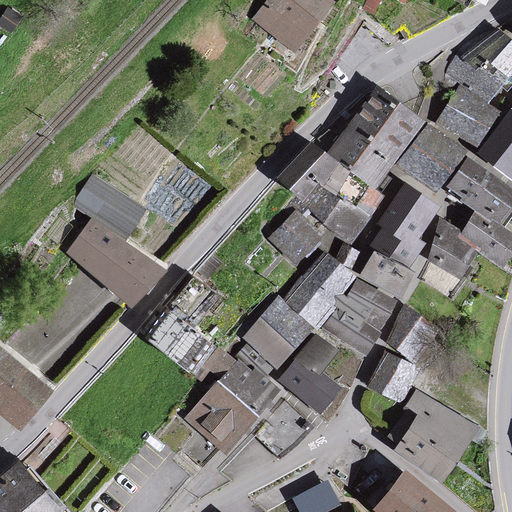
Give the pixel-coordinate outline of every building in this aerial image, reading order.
[(334,3),(330,0),(274,0),(259,19),(298,50),(334,3)] [(498,30),(482,43),(465,57),(460,52),(445,71),(486,105),(510,76),(507,74),(511,67),(511,41),(505,35),(498,30)] [(378,97),(355,126),(335,151),(344,158),(378,185),(428,123),(385,89),(378,97)] [(497,113),(461,89),(440,121),(477,145),(497,113)] [(511,114),(506,123),(491,142),(482,154),(511,176),(511,114)] [(466,152),(430,126),(401,165),(437,191),(466,152)] [(311,141),(279,179),(305,200),(319,180),(323,184),(344,158),(335,151),(330,157),(311,141)] [(511,205),(511,186),(471,161),(452,191),(466,200),(464,202),(474,208),(500,224),(511,205)] [(144,209),(94,176),(76,203),(126,235),(144,209)] [(305,200),(303,203),(350,240),(367,218),(323,184),(319,180),(305,200)] [(374,246),(379,249),(409,269),(424,245),(417,240),(438,208),(406,187),(380,227),(385,230),(374,246)] [(320,237),(296,214),(271,240),(295,263),(320,237)] [(511,256),(511,236),(477,214),(472,223),(463,236),(507,264),(511,256)] [(442,219),(431,259),(433,261),(422,279),(450,295),(461,278),(477,251),(455,237),(460,230),(442,219)] [(160,269),(95,220),(70,252),(135,302),(160,269)] [(400,295),(414,272),(409,269),(379,249),(364,274),(400,295)] [(355,278),(326,255),(289,300),(317,324),(355,278)] [(397,304),(359,278),(342,303),(326,328),(365,353),(381,328),(397,304)] [(311,328),(279,300),(245,338),(278,366),(311,328)] [(211,344),(165,309),(144,336),(191,371),(211,344)] [(435,327),(409,311),(389,343),(414,359),(435,327)] [(335,351),(315,337),(283,380),(322,409),(339,387),(319,372),(335,351)] [(53,389),(0,344),(0,409),(22,427),(53,389)] [(270,367),(247,347),(238,358),(241,360),(237,364),(222,350),(199,376),(214,389),(188,419),(225,450),(230,444),(278,389),(263,376),(266,372),(270,367)] [(415,366),(388,353),(372,387),(399,400),(415,366)] [(476,428),(418,391),(409,405),(421,413),(398,449),(444,478),(476,428)] [(0,511),(61,511),(20,465),(0,483),(0,511)] [(329,473),(293,491),(303,511),(315,511),(342,498),(329,473)] [(452,511),(454,510),(405,473),(377,509),(381,511),(452,511)]
